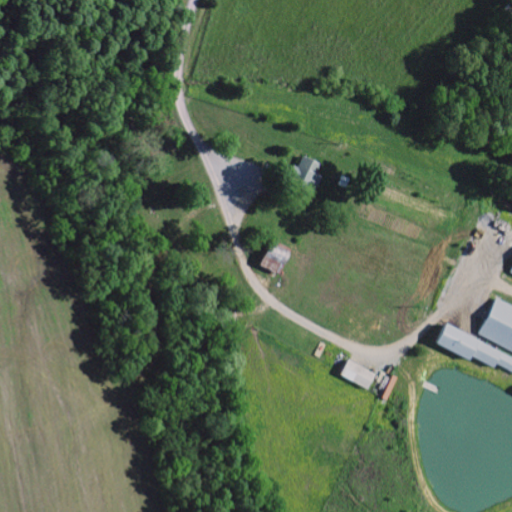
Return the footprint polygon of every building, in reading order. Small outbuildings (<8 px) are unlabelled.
[(317,174),(321,165),(303,157),(298,167),(295,166),(288,181),(314,194),(322,177),(317,174)] [(292,250),(272,241),(258,271),(278,280),(292,250)] [(511,360),(511,312),(494,304),(476,344),(511,360)] [(471,361),(472,358),(495,368),(496,366),(511,372),(511,355),(444,327),(437,346),(471,361)] [(369,390),(376,374),(349,361),(341,377),(369,390)]
